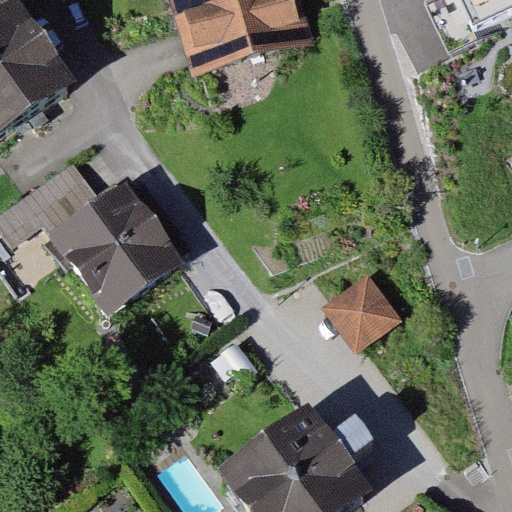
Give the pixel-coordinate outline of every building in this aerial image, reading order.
[(296,0),(158,0),(185,92),(313,55),(296,0)] [(17,17),(0,28),(0,159),(78,105),(17,17)] [(139,189),(49,251),(110,339),(200,277),(139,189)] [(365,285),(321,318),(355,363),(399,329),(365,285)] [(309,423),(219,486),(237,511),(369,511),(371,511),(309,423)]
